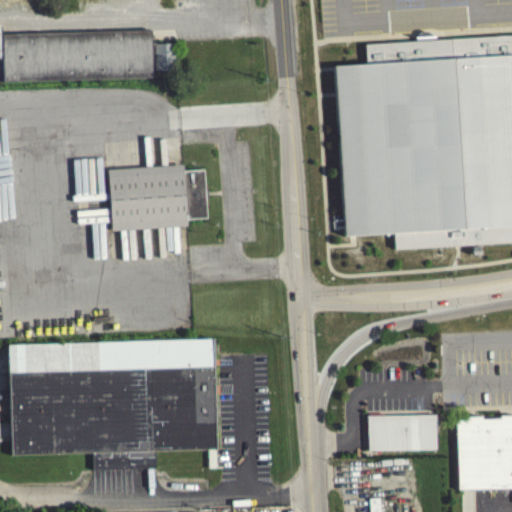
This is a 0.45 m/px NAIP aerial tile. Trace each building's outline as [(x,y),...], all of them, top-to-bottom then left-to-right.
[(0,22),(0,82),(182,77),(180,22),(0,22)] [(332,65),(344,234),(393,233),(393,249),(511,241),(511,34),(363,42),(365,63),(332,65)] [(105,173),(109,235),(185,231),(184,224),(204,223),(201,174),(181,175),(180,169),(105,173)] [(6,343),(211,337),(215,448),(154,449),(154,467),(92,468),(91,452),(10,454),(6,343)] [(511,486),(457,488),(454,418),(511,416),(511,486)] [(365,455),(434,454),(433,419),(365,420),(365,455)] [(377,511),(377,502),(366,503),(366,511),(377,511)]
